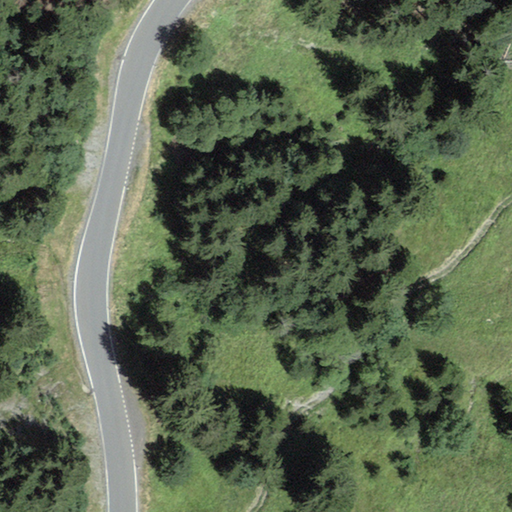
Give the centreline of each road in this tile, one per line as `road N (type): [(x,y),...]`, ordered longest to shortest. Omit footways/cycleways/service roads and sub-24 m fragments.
road 1 (unclassified): [(174,0),(140,60),(91,275),(123,511)]
road 2 (track): [(511,195),(459,256),(392,302),(346,381),(299,410),(253,511)]
